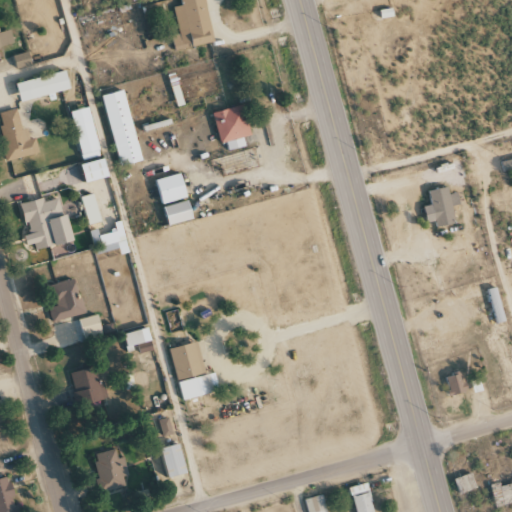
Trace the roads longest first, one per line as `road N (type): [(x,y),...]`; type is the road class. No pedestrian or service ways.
road 1 (secondary): [(442,511),(301,0)]
road 2 (residential): [(511,420),(183,511)]
road 3 (residential): [(0,292),(59,511)]
road 4 (track): [(383,296),(213,340)]
road 5 (track): [(356,198),(215,233)]
